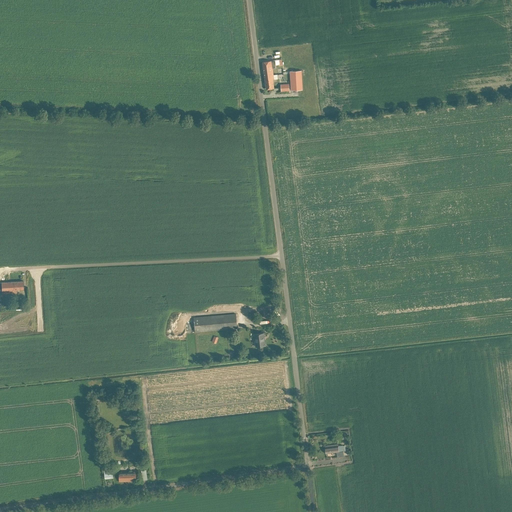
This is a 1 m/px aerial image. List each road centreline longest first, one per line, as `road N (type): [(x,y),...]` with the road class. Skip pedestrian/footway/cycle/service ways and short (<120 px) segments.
road 1 (unclassified): [(305,459),(249,0)]
road 2 (unclassified): [(305,459),(0,508)]
